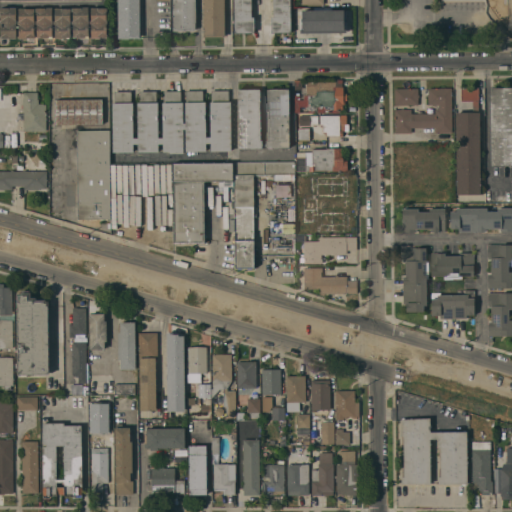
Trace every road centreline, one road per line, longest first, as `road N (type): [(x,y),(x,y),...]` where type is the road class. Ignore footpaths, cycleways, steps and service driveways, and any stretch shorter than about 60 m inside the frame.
road 1 (residential): [(511,367),(0,218)]
road 2 (residential): [(376,366),(0,258)]
road 3 (residential): [(376,64),(0,64)]
road 4 (residential): [(374,0),(379,327)]
road 5 (residential): [(376,366),(378,511)]
road 6 (residential): [(511,60),(376,64)]
